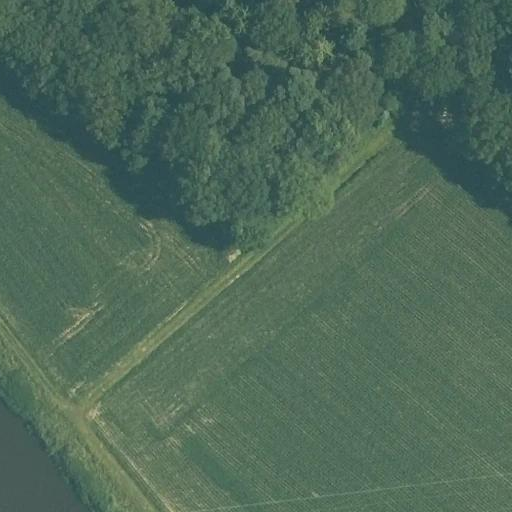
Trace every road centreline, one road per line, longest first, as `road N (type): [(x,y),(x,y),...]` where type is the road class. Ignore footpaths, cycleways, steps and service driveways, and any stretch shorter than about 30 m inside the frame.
road 1 (track): [(428,98),(326,222),(221,294),(84,413)]
road 2 (residential): [(408,0),(428,98),(511,176)]
